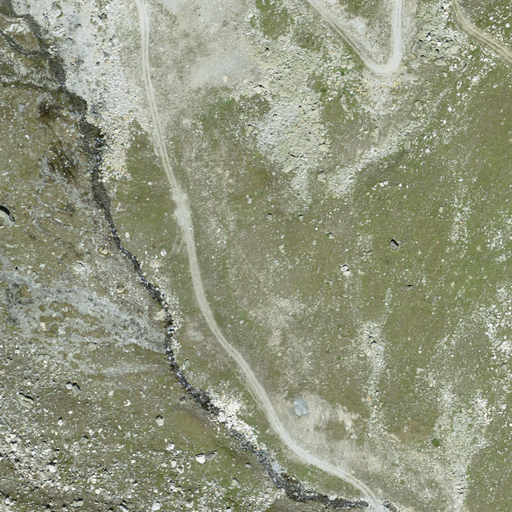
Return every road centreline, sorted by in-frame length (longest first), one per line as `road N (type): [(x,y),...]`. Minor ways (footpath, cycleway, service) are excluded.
road 1 (track): [(138,0),(150,107),(202,306),(296,456),(336,467),(385,511)]
road 2 (track): [(396,0),(395,58),(373,70),(361,49),(303,0)]
